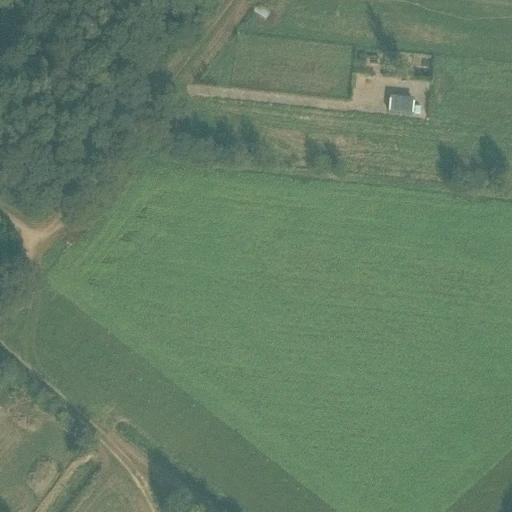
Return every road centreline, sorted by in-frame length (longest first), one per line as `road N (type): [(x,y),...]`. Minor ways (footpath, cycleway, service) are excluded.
road 1 (track): [(224,0),(141,125),(39,240)]
road 2 (track): [(161,511),(118,451),(0,346)]
